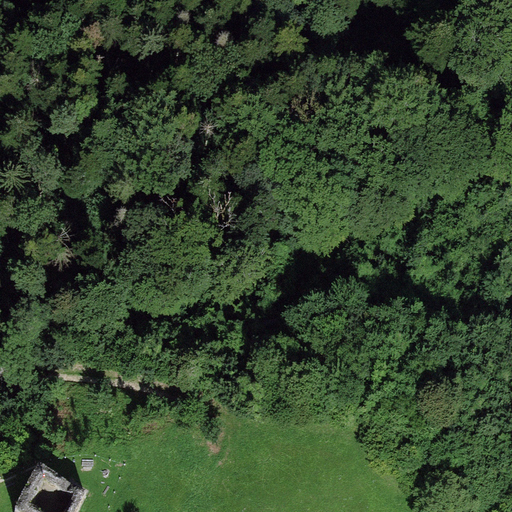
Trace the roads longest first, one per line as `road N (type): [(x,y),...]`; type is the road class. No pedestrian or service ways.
road 1 (track): [(260,0),(361,88),(474,113),(511,134)]
road 2 (track): [(128,333),(53,339),(0,368)]
